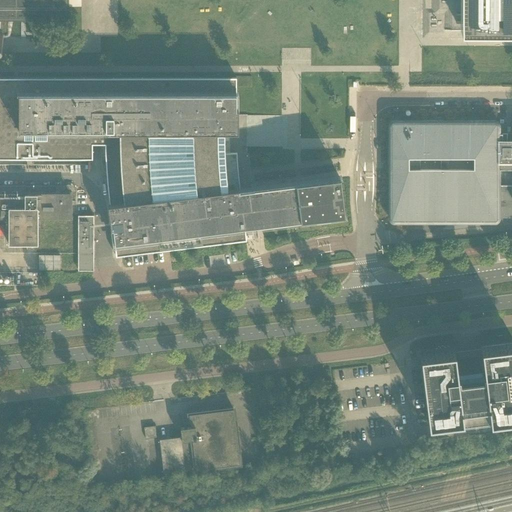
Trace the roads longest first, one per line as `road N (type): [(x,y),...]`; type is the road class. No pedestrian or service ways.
road 1 (unclassified): [(0,398),(380,350),(420,332),(511,320)]
road 2 (secondary): [(0,364),(511,301)]
road 3 (unclassified): [(0,298),(234,269),(368,239)]
road 4 (secondary): [(339,296),(0,338)]
road 5 (unclassified): [(365,144),(367,112),(380,100),(511,100)]
